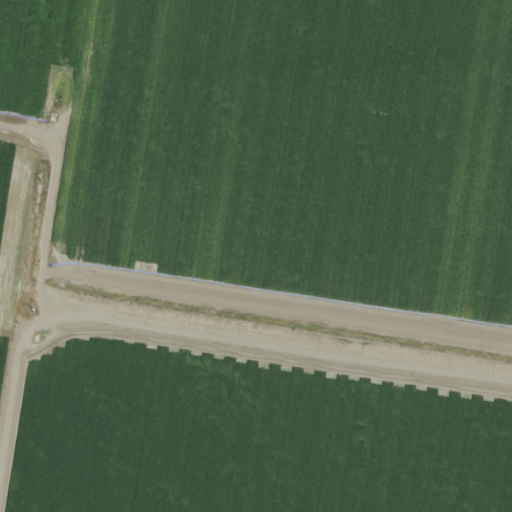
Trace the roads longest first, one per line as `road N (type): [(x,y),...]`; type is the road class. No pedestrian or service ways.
road 1 (residential): [(511,349),(263,302),(45,307),(0,299)]
road 2 (residential): [(3,511),(45,307)]
